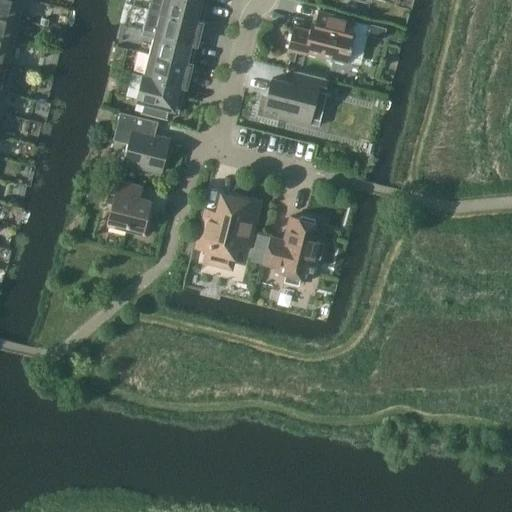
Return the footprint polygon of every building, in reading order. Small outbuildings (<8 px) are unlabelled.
[(0,0),(0,13),(19,18),(23,0),(0,0)] [(202,22),(208,2),(201,0),(163,0),(160,12),(202,22)] [(306,51),(336,59),(347,61),(350,48),(352,49),(354,44),(352,43),(354,32),(352,32),(355,20),(319,11),(316,23),(312,22),(310,30),(294,26),(288,49),(306,53),(306,51)] [(197,43),(202,22),(160,12),(155,33),(197,43)] [(19,18),(0,13),(0,35),(13,39),(19,18)] [(371,25),(369,36),(384,39),(387,29),(371,25)] [(191,64),(197,43),(155,33),(149,53),(191,64)] [(0,35),(0,59),(8,61),(13,39),(0,35)] [(186,85),(191,64),(149,53),(144,74),(186,85)] [(0,90),(6,92),(11,70),(0,67),(0,90)] [(272,78),(265,105),(281,110),(280,116),(318,126),(327,93),(324,92),(327,79),(295,71),(292,83),(272,78)] [(179,111),(186,85),(144,74),(137,100),(145,102),(142,113),(166,119),(169,108),(179,111)] [(128,143),(123,162),(162,171),(170,140),(154,136),(158,121),(120,111),(116,126),(113,139),(128,143)] [(108,221),(109,221),(108,225),(146,235),(154,202),(150,201),(151,199),(139,196),(142,185),(112,177),(106,200),(113,202),(108,221)] [(202,243),(211,245),(210,248),(211,251),(212,254),(214,257),(216,259),(219,260),(222,260),(225,260),(228,259),(230,257),(232,254),(233,251),(236,242),(242,243),(249,240),(250,236),(246,229),(252,225),(258,204),(223,195),(218,214),(207,211),(200,239),(202,243)] [(284,281),(299,284),(301,277),(311,279),(316,257),(320,258),(324,243),(320,242),(325,225),(315,222),(316,218),(301,215),(300,219),(290,216),(285,233),(287,234),(286,241),(272,238),(273,236),(271,236),(265,264),(266,264),(266,263),(287,268),(284,281)]
